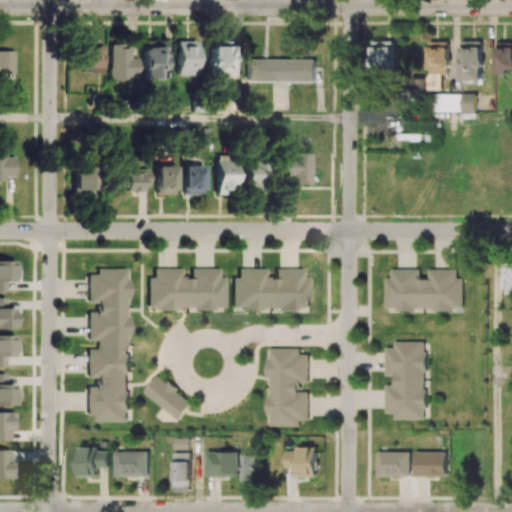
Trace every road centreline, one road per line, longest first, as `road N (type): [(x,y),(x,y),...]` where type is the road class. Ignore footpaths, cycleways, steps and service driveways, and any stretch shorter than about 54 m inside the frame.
road 1 (residential): [(511,7),(0,4)]
road 2 (residential): [(349,511),(350,0)]
road 3 (residential): [(50,511),(51,0)]
road 4 (residential): [(511,232),(0,232)]
road 5 (residential): [(349,332),(258,333),(206,362)]
